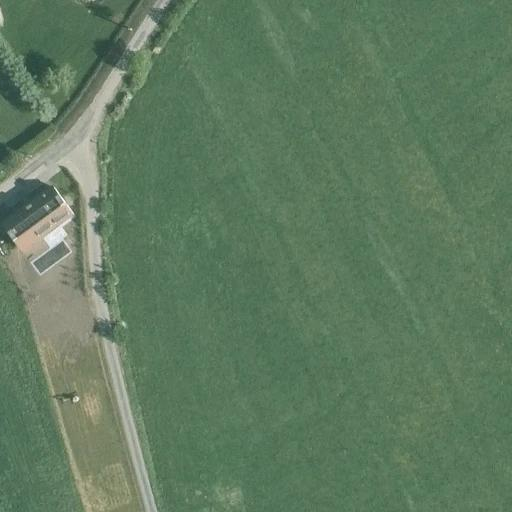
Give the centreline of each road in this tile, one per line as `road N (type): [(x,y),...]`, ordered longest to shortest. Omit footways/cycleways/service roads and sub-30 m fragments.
road 1 (unclassified): [(152,511),(102,302),(86,170),(72,140)]
road 2 (unclassified): [(165,0),(72,140)]
